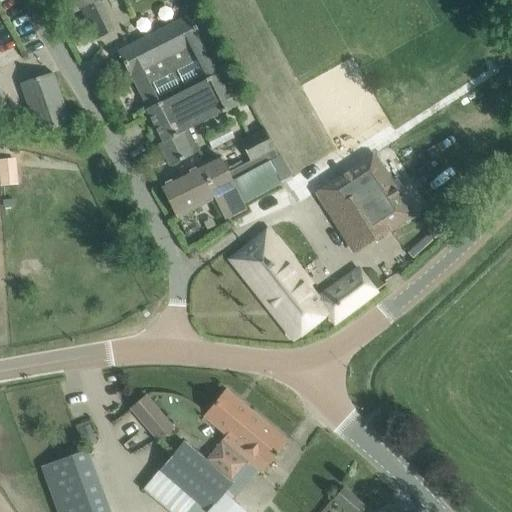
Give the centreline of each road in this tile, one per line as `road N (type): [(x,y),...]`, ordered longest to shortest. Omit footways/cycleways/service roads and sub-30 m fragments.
road 1 (unclassified): [(173,349),(173,255),(35,0)]
road 2 (tertiary): [(310,360),(344,346),(511,197)]
road 3 (unclassified): [(436,511),(322,395),(310,360)]
road 4 (tertiary): [(0,371),(173,349)]
road 5 (tertiary): [(310,360),(173,349)]
